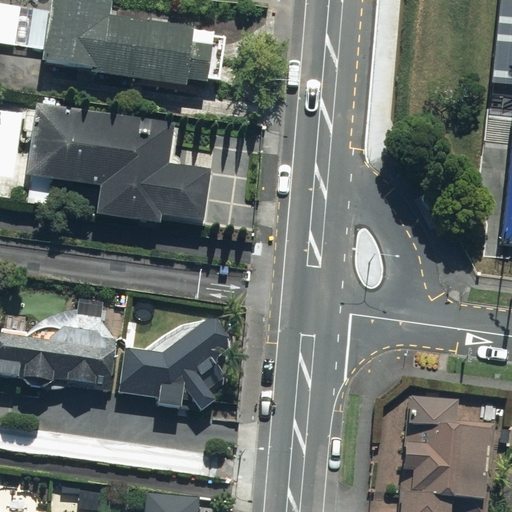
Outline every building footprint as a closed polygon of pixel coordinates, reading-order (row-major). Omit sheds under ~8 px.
[(125,17),(127,1),(118,0),(59,0),(58,9),(0,3),(0,4),(0,42),(54,48),(52,66),(220,85),(226,28),(125,17)] [(48,104),(40,182),(102,188),(99,216),(215,228),(221,169),(182,165),(187,119),(48,104)] [(32,335),(35,312),(11,309),(6,332),(0,336),(0,375),(114,388),(119,345),(32,335)] [(157,396),(157,408),(190,412),(191,392),(206,410),(224,397),(206,368),(243,337),(219,314),(172,349),(129,342),(123,392),(157,396)] [(466,420),(467,397),(408,393),(400,511),(495,511),(502,422),(466,420)] [(204,511),(206,496),(153,491),(151,511),(204,511)]
